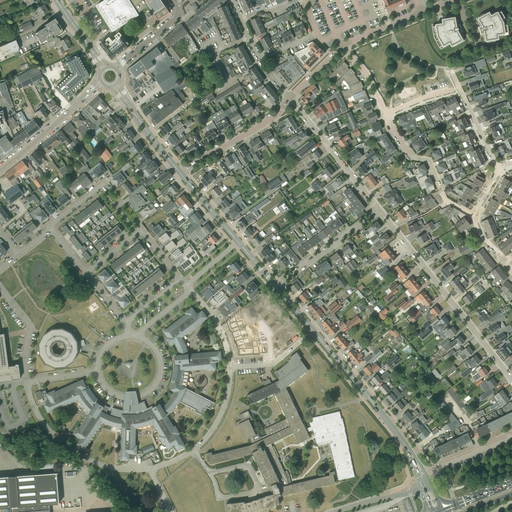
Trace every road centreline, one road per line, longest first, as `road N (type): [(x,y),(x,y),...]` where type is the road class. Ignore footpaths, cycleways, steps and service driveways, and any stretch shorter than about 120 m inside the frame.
road 1 (residential): [(511,379),(379,210)]
road 2 (residential): [(26,382),(46,428),(79,456),(105,467),(149,469)]
road 3 (tertiary): [(411,454),(313,331)]
road 4 (residential): [(149,469),(193,450),(213,428),(229,366)]
road 5 (residential): [(379,210),(291,99)]
road 6 (unclassified): [(181,173),(291,99)]
road 7 (residential): [(97,372),(107,390),(125,398),(153,387),(158,357),(135,336)]
road 8 (residential): [(275,286),(379,210)]
